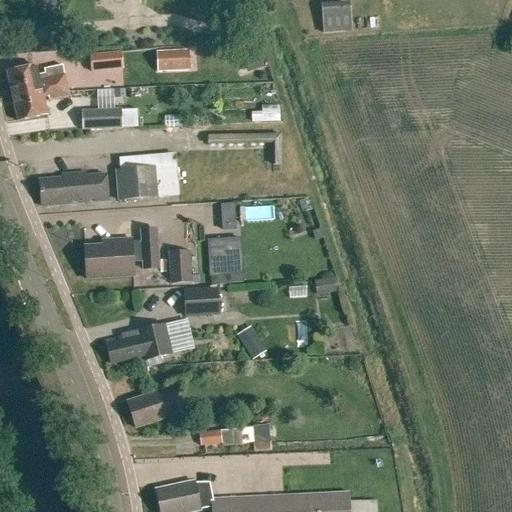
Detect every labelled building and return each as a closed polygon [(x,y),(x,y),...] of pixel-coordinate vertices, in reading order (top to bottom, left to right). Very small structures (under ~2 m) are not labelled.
[(350,12),(322,15),(324,38),(352,35),(350,12)] [(156,74),(188,72),(187,52),(155,53),(156,74)] [(90,74),(122,71),(120,54),(89,57),(90,74)] [(259,56),(247,60),(251,72),(263,68),(259,56)] [(38,76),(35,67),(6,73),(11,97),(66,85),(62,66),(43,70),(44,75),(38,76)] [(48,101),(68,97),(66,85),(11,97),(17,122),(46,116),(42,99),(47,97),(48,101)] [(222,85),(222,97),(253,97),(253,85),(222,85)] [(120,111),(81,113),(81,133),(121,131),(121,130),(137,129),(136,112),(120,112),(120,111)] [(280,136),(207,136),(207,146),(270,146),(271,168),(280,167),(280,136)] [(173,198),(170,167),(114,171),(117,203),(173,198)] [(62,179),(39,181),(41,207),(107,202),(105,175),(86,177),(85,174),(62,176),(62,179)] [(237,237),(236,204),(220,205),(221,231),(227,230),(227,238),(237,237)] [(113,241),(113,246),(84,247),(86,280),(133,278),(132,263),(142,262),(143,270),(158,270),(155,230),(140,231),(141,242),(131,243),(131,240),(113,241)] [(208,242),(209,278),(226,277),(225,242),(208,242)] [(169,286),(191,284),(189,253),(167,254),(169,286)] [(335,279),(314,282),(316,296),(337,293),(335,279)] [(182,292),(184,320),(218,317),(216,289),(182,292)] [(121,336),(122,342),(106,346),(110,364),(145,356),(146,361),(170,355),(164,326),(121,336)] [(252,360),(266,351),(254,334),(241,342),(252,360)] [(135,429),(171,418),(170,416),(181,413),(178,403),(167,406),(162,391),(126,402),(135,429)] [(240,435),(199,437),(200,449),(254,447),(254,456),(269,455),(268,431),(252,431),(252,433),(240,434),(240,435)] [(193,482),(155,491),(159,511),(195,511),(200,511),(193,482)] [(349,494),(210,500),(210,511),(392,511),(392,501),(349,503),(349,494)]
